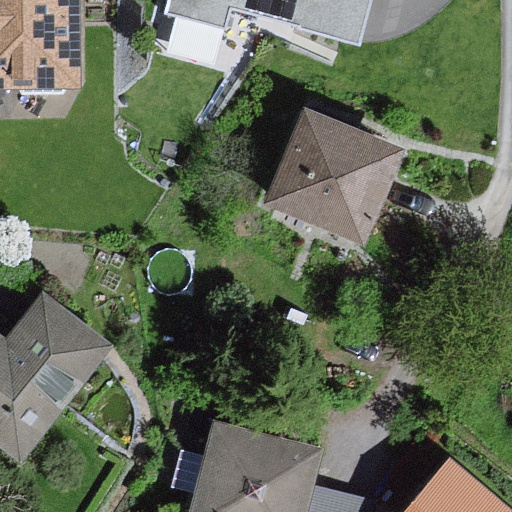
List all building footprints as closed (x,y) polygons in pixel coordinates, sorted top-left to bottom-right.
[(0,0),(0,80),(75,80),(74,0),(0,0)] [(364,0),(167,0),(166,8),(222,23),(229,0),(354,36),(364,0)] [(397,145),(305,106),(267,194),(359,234),(397,145)] [(0,439),(19,455),(106,342),(41,292),(5,339),(0,334),(0,439)] [(296,511),(314,447),(212,420),(187,511),(296,511)] [(510,511),(448,459),(402,511),(510,511)]
